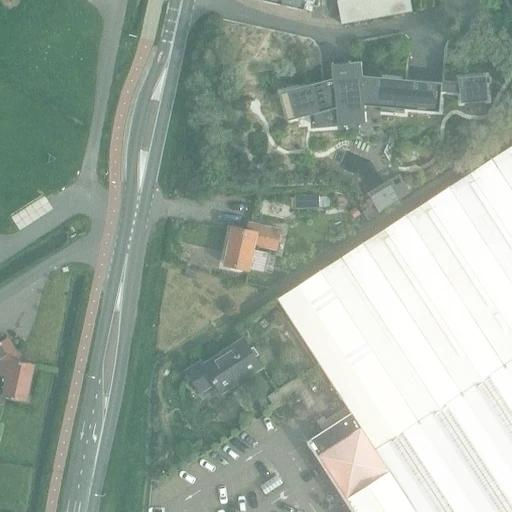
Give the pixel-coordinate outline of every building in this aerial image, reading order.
[(341,25),(411,12),(408,0),(342,0),(336,1),(341,25)] [(279,92),(286,121),(336,108),(338,125),(363,123),(362,106),(378,108),(378,112),(394,114),(394,109),(439,113),(441,91),(459,93),(460,104),(487,102),(485,77),(458,79),(459,87),(441,85),(441,83),(362,76),(361,61),(350,62),(350,61),(348,61),(348,62),(333,64),(333,62),(331,63),(332,78),(279,92)] [(511,511),(511,145),(276,299),(350,413),(305,442),(351,511),(511,511)] [(375,204),(362,212),(367,221),(376,215),(380,213),(380,212),(401,199),(389,180),(368,194),(375,204)] [(330,197),(318,197),(319,208),(330,208),(330,197)] [(355,207),(349,211),(354,219),(360,215),(355,207)] [(274,251),(278,231),(248,225),(246,231),(233,228),(225,264),(249,270),(254,246),(274,251)] [(185,371),(193,385),(199,393),(214,384),(220,394),(260,368),(242,339),(202,364),(200,362),(185,371)] [(0,405),(3,406),(5,397),(21,400),(25,401),(28,385),(31,366),(29,365),(21,364),(17,357),(15,354),(6,340),(0,343),(0,405)]
